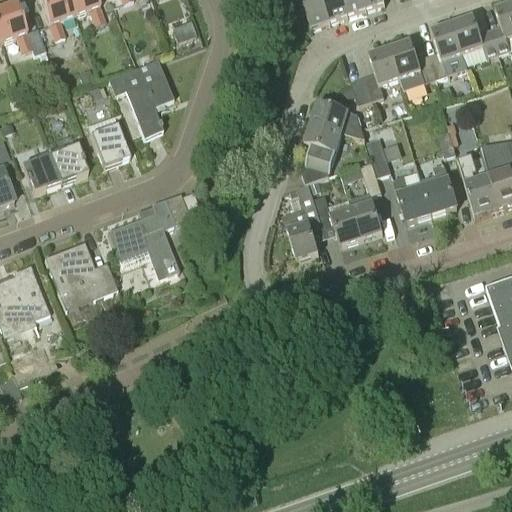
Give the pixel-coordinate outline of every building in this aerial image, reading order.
[(60,28),(74,23),(65,0),(40,0),(37,1),(54,47),(64,43),(60,28)] [(94,33),(104,29),(93,0),(65,0),(74,23),(88,18),(94,33)] [(131,0),(119,0),(123,10),(133,6),(131,0)] [(311,36),(332,29),(320,0),(308,0),(300,3),(311,36)] [(320,0),(332,29),(349,23),(341,0),(320,0)] [(341,0),(349,23),(368,16),(361,0),(341,0)] [(361,0),(368,16),(385,11),(381,0),(361,0)] [(33,61),(45,57),(37,34),(25,39),(15,9),(0,14),(0,47),(1,49),(15,44),(21,59),(31,56),(33,61)] [(510,57),(511,56),(511,9),(495,16),(501,34),(491,38),(500,62),(511,58),(510,57)] [(500,62),(491,38),(480,41),(473,23),(453,30),(468,73),(500,62)] [(467,73),(468,73),(453,30),(431,37),(438,59),(430,62),(437,85),(447,82),(446,79),(466,72),(467,73)] [(404,97),(437,85),(430,62),(417,66),(411,47),(391,54),(401,85),(400,86),(404,97)] [(384,103),(380,93),(400,86),(401,85),(391,54),(368,62),(375,80),(362,84),(371,108),(384,103)] [(47,64),(44,57),(38,59),(40,66),(47,64)] [(108,85),(114,102),(124,98),(141,141),(143,146),(162,139),(160,134),(161,133),(159,128),(158,129),(153,115),(172,107),(157,66),(108,85)] [(78,79),(83,91),(95,86),(89,74),(78,79)] [(358,112),(371,108),(362,84),(350,88),(358,112)] [(350,91),(338,95),(342,106),(354,102),(350,91)] [(453,106),(448,91),(439,94),(444,109),(453,106)] [(17,103),(9,105),(12,114),(20,112),(17,103)] [(365,146),(357,121),(317,109),(311,129),(343,139),(365,146)] [(34,117),(38,122),(44,120),(46,114),(41,110),(35,111),(34,117)] [(445,118),(450,122),(454,115),(449,111),(445,118)] [(113,122),(87,132),(102,174),(128,164),(113,122)] [(447,129),(449,137),(453,151),(459,150),(454,135),(456,135),(454,127),(447,129)] [(14,137),(10,128),(0,131),(3,141),(14,137)] [(305,191),(329,183),(335,161),(336,161),(343,139),(311,129),(304,151),(311,153),(303,179),(301,180),(305,191)] [(438,140),(444,164),(456,161),(453,151),(449,137),(438,140)] [(0,144),(0,169),(10,166),(2,143),(0,144)] [(372,167),(377,184),(391,179),(380,144),(367,147),(372,167)] [(47,158),(59,191),(87,181),(82,169),(83,168),(77,151),(64,155),(63,152),(47,158)] [(32,201),(59,191),(47,158),(33,163),(34,166),(20,172),(27,189),(28,189),(32,201)] [(475,225),(498,217),(488,184),(488,183),(475,187),(474,183),(477,180),(472,163),(457,168),(475,225)] [(382,199),(377,184),(372,167),(360,171),(365,189),(365,191),(368,200),(369,203),(382,199)] [(435,180),(420,185),(432,222),(457,214),(443,169),(432,173),(435,180)] [(0,174),(0,213),(13,208),(0,175),(0,174)] [(406,230),(432,222),(420,185),(418,177),(393,185),(396,199),(406,230)] [(511,213),(511,182),(510,177),(488,184),(498,217),(511,213)] [(312,199),(320,196),(317,188),(309,190),(312,199)] [(179,203),(185,218),(198,213),(193,197),(179,203)] [(371,209),(369,203),(368,200),(349,206),(362,246),(383,240),(373,208),(371,209)] [(340,253),(362,246),(349,206),(329,212),(326,201),(314,205),(324,237),(334,234),(340,253)] [(324,237),(314,205),(312,206),(315,213),(304,217),(308,229),(287,236),(297,267),(318,260),(312,241),(324,237)] [(174,232),(164,206),(151,211),(154,219),(106,238),(117,265),(148,253),(159,282),(167,279),(167,280),(173,278),(172,277),(176,276),(177,279),(178,279),(162,237),(174,232)] [(65,317),(116,296),(107,273),(95,278),(84,249),(44,264),(50,280),(62,275),(68,292),(57,296),(65,317)] [(33,327),(49,320),(30,272),(12,279),(14,282),(0,287),(0,338),(3,345),(35,332),(33,327)] [(511,285),(486,295),(511,368),(511,285)] [(11,378),(16,391),(40,381),(35,368),(11,378)] [(11,378),(0,382),(0,390),(7,408),(21,402),(16,391),(11,378)]
